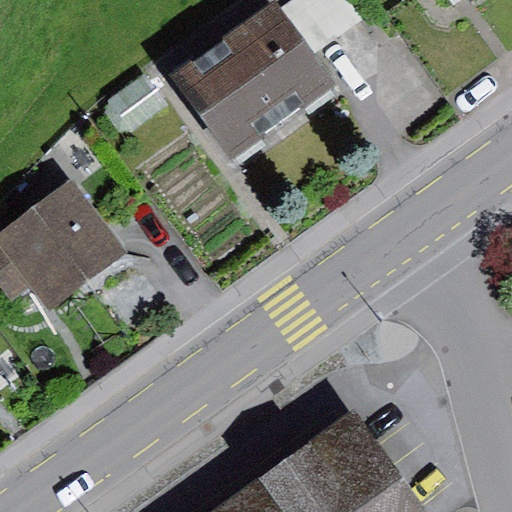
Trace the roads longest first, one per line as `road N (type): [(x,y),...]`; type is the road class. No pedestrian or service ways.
road 1 (primary): [(440,216),(24,511)]
road 2 (residential): [(440,216),(511,448)]
